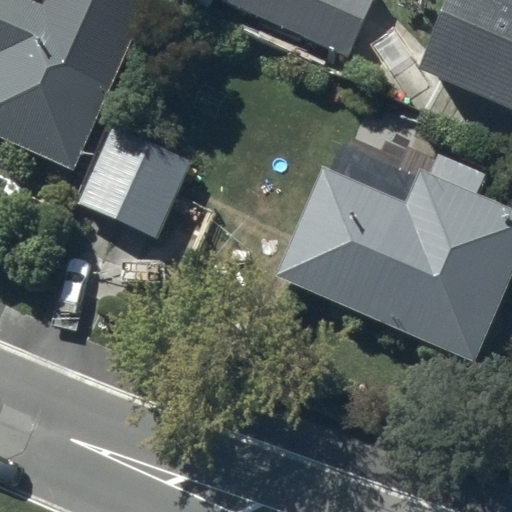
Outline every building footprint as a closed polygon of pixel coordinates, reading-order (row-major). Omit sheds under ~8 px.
[(142,14),(107,0),(87,0),(77,25),(18,0),(0,0),(0,143),(68,174),(142,14)] [(147,0),(107,0),(142,14),(147,0)] [(382,6),(369,0),(222,0),(216,16),(350,77),(382,6)] [(511,0),(457,0),(419,84),(511,122),(511,0)] [(194,177),(117,142),(81,219),(158,255),(194,177)] [(511,286),(511,209),(423,173),(415,193),(327,157),(276,278),(480,363),(511,286)]
